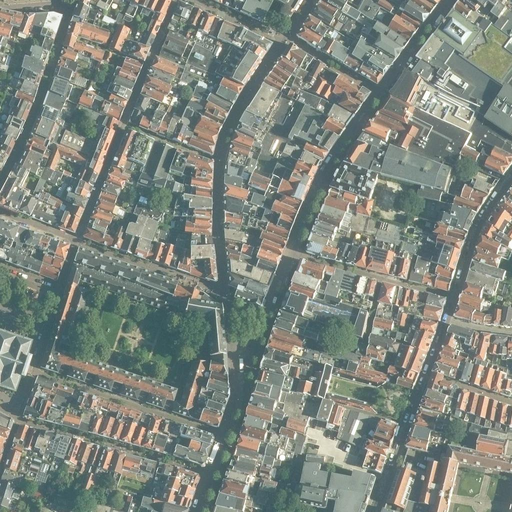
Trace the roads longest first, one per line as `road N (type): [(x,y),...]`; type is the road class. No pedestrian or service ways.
road 1 (residential): [(511,176),(481,217),(377,511)]
road 2 (residential): [(76,241),(175,0)]
road 3 (residential): [(0,189),(68,10)]
road 4 (residential): [(0,410),(16,419),(57,291)]
